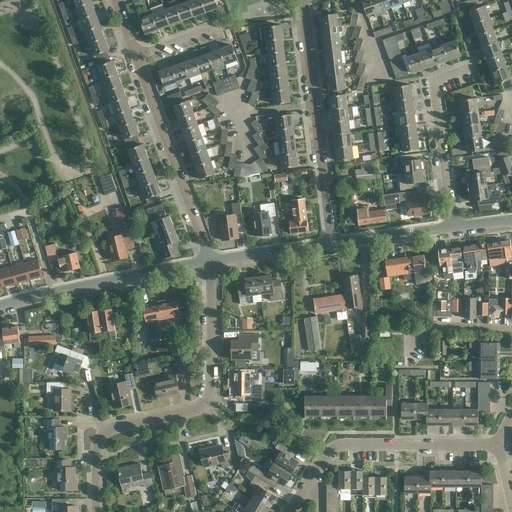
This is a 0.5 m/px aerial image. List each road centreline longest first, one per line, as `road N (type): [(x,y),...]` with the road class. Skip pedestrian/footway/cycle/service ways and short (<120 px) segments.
road 1 (residential): [(103,432),(207,400),(210,259)]
road 2 (residential): [(330,243),(303,0)]
road 3 (residential): [(497,445),(342,444),(323,455),(290,511)]
road 4 (residential): [(210,259),(136,55)]
road 5 (residential): [(0,306),(210,259)]
road 6 (residential): [(452,226),(434,89),(438,79),(473,65)]
road 7 (residential): [(330,243),(452,226)]
road 8 (residential): [(210,259),(330,243)]
